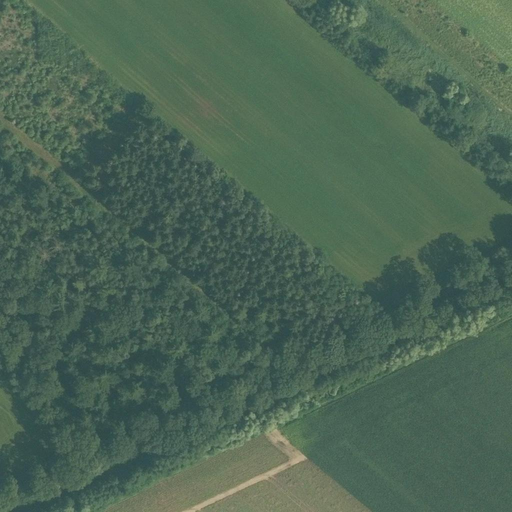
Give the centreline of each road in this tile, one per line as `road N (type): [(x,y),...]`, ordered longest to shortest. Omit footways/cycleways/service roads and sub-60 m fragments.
road 1 (unknown): [(511,276),(17,511)]
road 2 (unknown): [(511,112),(380,0)]
